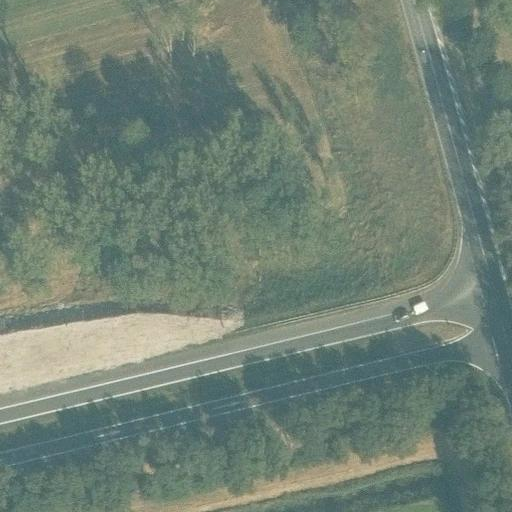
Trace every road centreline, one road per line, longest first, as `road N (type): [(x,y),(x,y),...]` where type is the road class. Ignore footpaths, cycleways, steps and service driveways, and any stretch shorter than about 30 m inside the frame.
road 1 (motorway): [(0,460),(505,339)]
road 2 (motorway): [(495,296),(0,414)]
road 3 (secondary): [(495,296),(413,0)]
